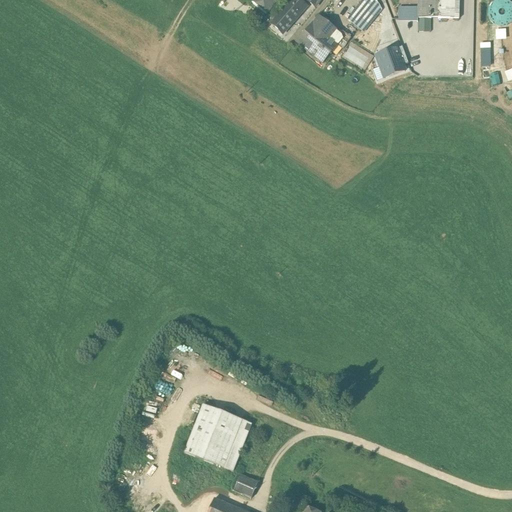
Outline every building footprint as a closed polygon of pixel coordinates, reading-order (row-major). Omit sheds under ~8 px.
[(253,0),(253,2),(268,14),(279,0),(253,0)] [(305,5),(298,0),(292,0),(288,6),(281,14),(291,22),(305,5)] [(333,0),(329,6),(333,9),(339,0),(333,0)] [(364,0),(363,0),(347,20),(361,31),(377,10),(364,0)] [(459,0),(417,0),(417,18),(418,18),(430,18),(440,19),(443,19),(453,19),(459,19),(459,0)] [(493,0),(487,18),(510,26),(511,19),(511,2),(506,0),(493,0)] [(291,22),(281,14),(272,24),(284,34),(291,25),(289,24),(291,22)] [(319,17),(313,25),(313,24),(304,36),(303,35),(297,42),(322,64),(338,45),(343,49),(351,38),(350,37),(351,37),(349,36),(348,36),(342,32),(338,37),(335,35),(337,32),(319,17)] [(430,18),(418,18),(418,30),(430,31),(430,18)] [(443,19),(440,19),(440,27),(453,27),(453,19),(443,19)] [(399,45),(391,47),(395,57),(403,55),(399,45)] [(395,57),(389,59),(393,72),(396,71),(398,77),(408,74),(403,55),(395,57)] [(252,426),(203,407),(184,454),(223,470),(224,469),(234,473),(252,426)] [(257,483),(241,477),(234,492),(251,500),(252,499),(251,499),(258,483),(257,483)] [(244,511),(215,499),(209,511),(244,511)]
